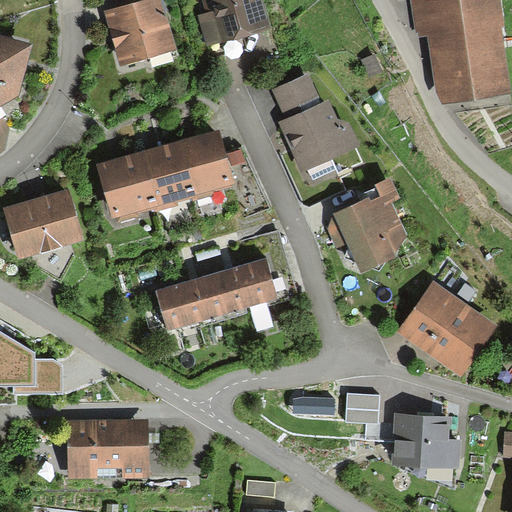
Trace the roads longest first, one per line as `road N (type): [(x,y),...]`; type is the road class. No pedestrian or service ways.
road 1 (residential): [(341,359),(303,239),(235,83)]
road 2 (residential): [(511,192),(451,143),(378,0)]
road 3 (residential): [(199,406),(0,284)]
road 4 (residential): [(68,0),(60,89),(42,129),(0,168)]
road 5 (residential): [(352,511),(199,406)]
road 6 (residential): [(341,359),(511,408)]
road 7 (residential): [(199,406),(223,383),(341,359)]
